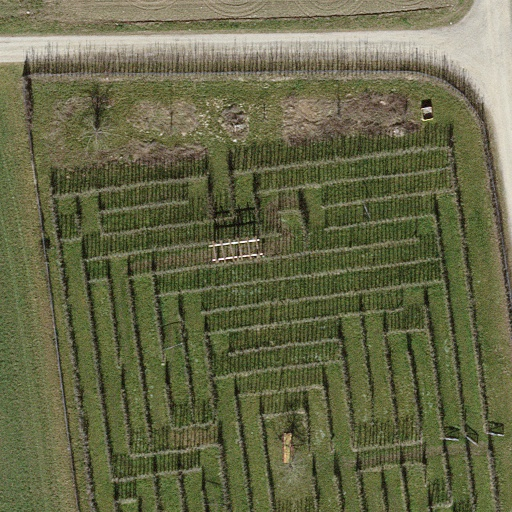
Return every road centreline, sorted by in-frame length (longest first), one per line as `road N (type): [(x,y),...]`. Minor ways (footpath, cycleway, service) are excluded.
road 1 (track): [(0,58),(499,54)]
road 2 (track): [(498,0),(511,121)]
